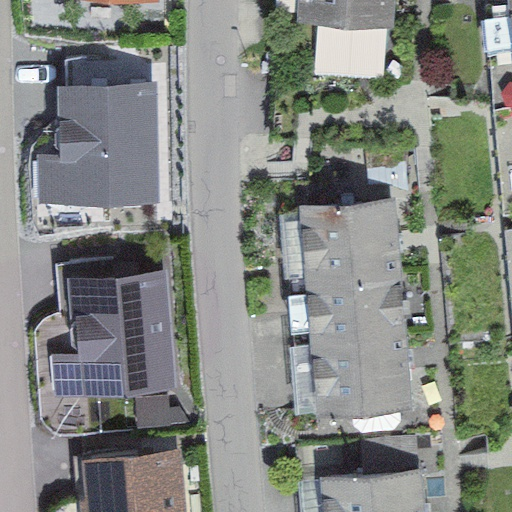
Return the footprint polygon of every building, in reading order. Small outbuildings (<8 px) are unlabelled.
[(295,0),(294,14),(382,21),(383,0),(295,0)] [(511,0),(503,0),(511,75),(511,0)] [(155,82),(52,80),(50,195),(153,197),(155,82)] [(298,269),(393,264),(386,194),(294,198),(298,269)] [(298,269),(303,338),(398,333),(393,264),(298,269)] [(155,266),(59,274),(69,389),(165,380),(155,266)] [(308,412),(402,406),(398,333),(303,338),(308,412)] [(177,511),(172,443),(71,451),(76,511),(177,511)] [(317,511),(414,511),(409,460),(313,469),(317,511)]
